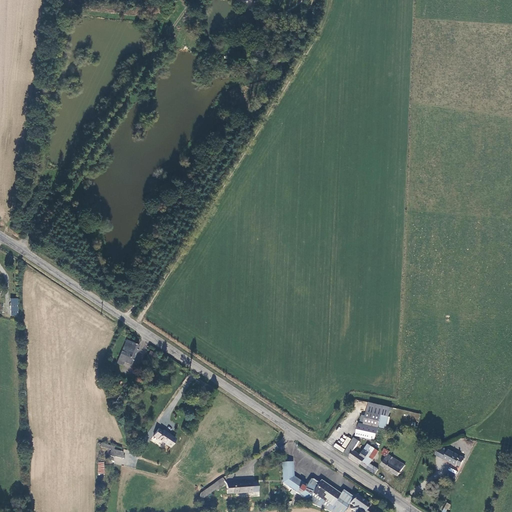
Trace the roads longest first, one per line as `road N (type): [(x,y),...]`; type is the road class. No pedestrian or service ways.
road 1 (tertiary): [(399,504),(0,236)]
road 2 (track): [(135,326),(320,26),(325,0)]
road 3 (track): [(126,320),(305,27),(312,0)]
road 4 (track): [(17,248),(190,0)]
